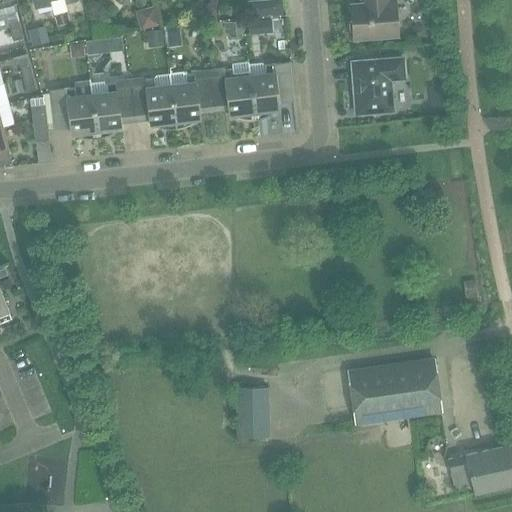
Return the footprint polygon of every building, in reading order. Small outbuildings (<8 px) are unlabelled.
[(33,0),(35,9),(51,5),(50,0),(64,0),(66,5),(79,2),(78,0),(33,0)] [(351,6),(353,40),(398,37),(395,0),(390,1),(390,0),(361,0),(362,5),(351,6)] [(6,15),(10,28),(19,26),(15,12),(6,15)] [(23,39),(19,26),(10,28),(13,42),(23,39)] [(123,56),(131,56),(130,31),(101,31),(101,47),(123,47),(123,56)] [(355,92),(356,114),(387,112),(386,100),(392,100),(390,80),(405,79),(403,59),(352,63),(354,80),(356,82),(356,90),(355,92)] [(233,69),(209,72),(214,112),(228,110),(229,115),(230,115),(237,118),(243,120),(250,120),(255,120),(250,77),(249,66),(247,63),(232,65),(233,69)] [(263,64),(249,66),(250,77),(255,120),(259,120),(263,119),(266,117),(269,116),(273,114),(276,112),(279,110),(280,109),(279,104),(294,102),(289,63),(265,66),(263,64)] [(20,66),(23,79),(33,77),(29,64),(20,66)] [(107,81),(120,79),(118,67),(105,69),(107,81)] [(187,85),(171,87),(176,130),(183,128),(188,126),(194,123),(199,119),(201,118),(200,113),(214,112),(209,72),(186,75),(187,85)] [(36,90),(33,77),(23,79),(27,93),(36,90)] [(154,79),(130,82),(135,121),(149,119),(149,125),(151,125),(157,127),(162,129),(167,130),(172,130),(176,130),(171,87),(155,89),(154,79)] [(108,94),(92,96),(97,139),(102,138),(107,137),(112,134),(115,132),(121,128),(122,128),(121,123),(135,121),(130,82),(107,84),(108,94)] [(97,139),(92,96),(76,98),(75,88),(51,91),(55,130),(70,129),(70,134),(72,134),(78,137),(84,139),(91,139),(97,139)] [(31,107),(32,117),(46,115),(45,105),(31,107)] [(49,141),(46,115),(32,117),(35,142),(49,141)] [(3,128),(0,128),(0,168),(13,167),(3,128)] [(0,289),(0,322),(13,318),(12,317),(11,317),(0,289)] [(433,359),(349,371),(356,420),(440,408),(433,359)] [(236,388),(237,438),(269,437),(268,388),(236,388)] [(455,489),(472,485),(474,494),(511,485),(511,445),(448,460),(455,489)]
